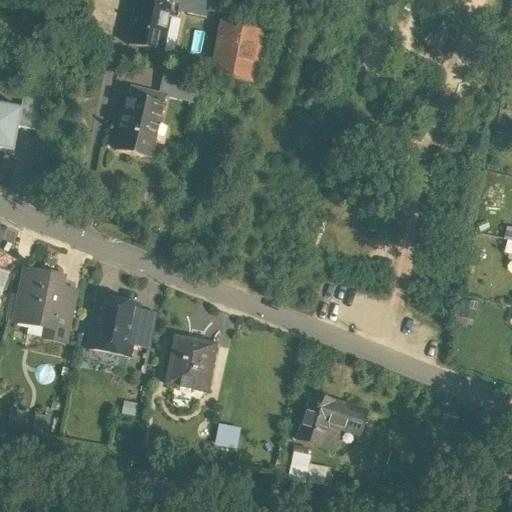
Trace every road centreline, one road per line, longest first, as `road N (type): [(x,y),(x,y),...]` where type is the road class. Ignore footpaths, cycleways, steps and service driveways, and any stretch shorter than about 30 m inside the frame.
road 1 (residential): [(511,405),(0,202)]
road 2 (residential): [(333,511),(0,454)]
